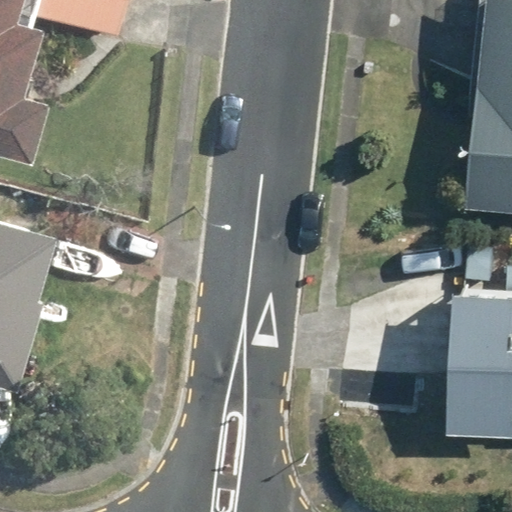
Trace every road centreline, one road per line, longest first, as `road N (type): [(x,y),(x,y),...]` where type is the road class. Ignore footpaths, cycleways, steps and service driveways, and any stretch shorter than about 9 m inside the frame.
road 1 (residential): [(247,287),(280,0)]
road 2 (residential): [(197,511),(247,287)]
road 3 (residential): [(247,287),(285,511)]
